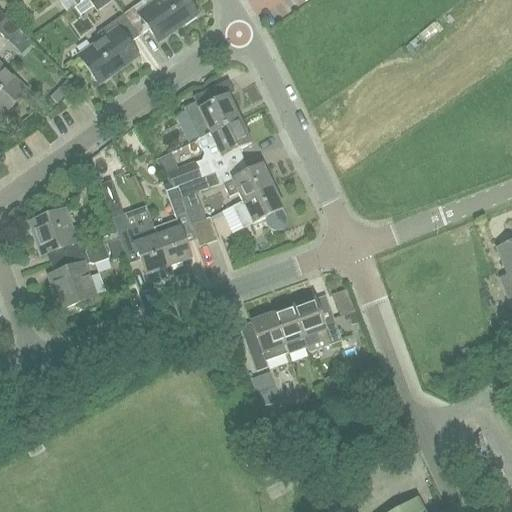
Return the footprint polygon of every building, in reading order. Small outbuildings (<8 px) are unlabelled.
[(76,7),(70,0),(60,0),(58,2),(66,14),(76,7)] [(112,2),(110,0),(89,0),(88,1),(97,13),(112,2)] [(129,26),(137,37),(147,30),(157,43),(195,15),(184,0),(142,0),(122,15),(129,26)] [(137,57),(128,44),(137,37),(129,26),(121,15),(97,33),(102,40),(78,57),(98,85),(137,57)] [(8,20),(0,27),(0,35),(7,43),(19,31),(8,20)] [(412,58),(426,46),(418,37),(404,48),(412,58)] [(0,117),(1,118),(25,93),(0,68),(0,117)] [(197,142),(239,121),(227,97),(216,102),(210,89),(192,98),(195,104),(183,109),(198,140),(196,141),(197,142)] [(201,162),(166,174),(172,189),(175,188),(227,169),(222,158),(250,145),(239,121),(197,142),(203,156),(201,162)] [(242,202),(272,188),(261,166),(231,181),(222,186),(228,199),(238,194),(242,202)] [(218,186),(214,175),(214,174),(175,188),(180,200),(181,200),(218,186)] [(109,215),(121,210),(110,182),(98,187),(109,215)] [(165,193),(176,222),(187,217),(180,200),(175,188),(173,189),(173,190),(165,193)] [(272,188),(242,202),(253,224),(264,219),(268,226),(271,229),(275,231),(279,231),(283,229),(285,225),(286,221),(285,217),(282,210),(283,209),(272,188)] [(121,210),(109,215),(123,251),(134,247),(139,262),(145,277),(168,269),(150,223),(129,231),(121,210)] [(57,262),(84,252),(80,241),(76,243),(64,211),(29,223),(42,258),(46,256),(54,253),(57,262)] [(191,226),(190,226),(196,242),(198,249),(218,242),(209,219),(191,226)] [(184,246),(176,222),(154,229),(152,222),(150,223),(168,269),(190,261),(184,246)] [(97,248),(118,240),(114,227),(93,236),(97,248)] [(109,253),(112,262),(118,259),(124,257),(121,249),(118,240),(106,245),(109,253)] [(511,243),(497,249),(508,275),(499,279),(507,299),(511,297),(511,243)] [(90,250),(84,252),(57,262),(61,273),(53,276),(49,278),(61,310),(95,298),(84,268),(89,265),(94,266),(109,261),(108,257),(104,245),(97,248),(90,250)] [(306,349),(306,350),(328,342),(330,346),(342,342),(334,319),(322,323),(314,300),(291,308),(306,349)] [(306,349),(291,308),(272,315),(279,335),(287,355),(288,356),(306,350),(306,349)] [(259,347),(247,351),(256,374),(267,370),(265,363),(287,355),(279,335),(272,315),(250,323),(259,347)] [(266,376),(251,381),(265,407),(280,401),(270,374),(266,376)] [(313,422),(335,411),(329,400),(307,411),(313,422)] [(423,511),(416,499),(391,511),(423,511)]
